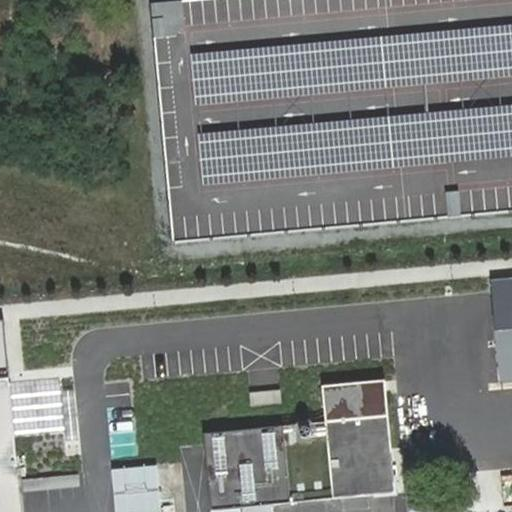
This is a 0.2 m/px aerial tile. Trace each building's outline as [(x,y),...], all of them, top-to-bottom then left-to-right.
[(511,0),(324,0),(168,13),(187,253),(511,226),(511,0)] [(511,277),(486,279),(495,386),(511,384),(511,277)] [(7,382),(0,382),(0,511),(18,511),(15,472),(7,382)] [(387,419),(324,425),(331,499),(394,494),(387,419)] [(284,428),(206,436),(212,511),(291,503),(284,428)] [(185,511),(181,465),(113,471),(116,511),(185,511)]
